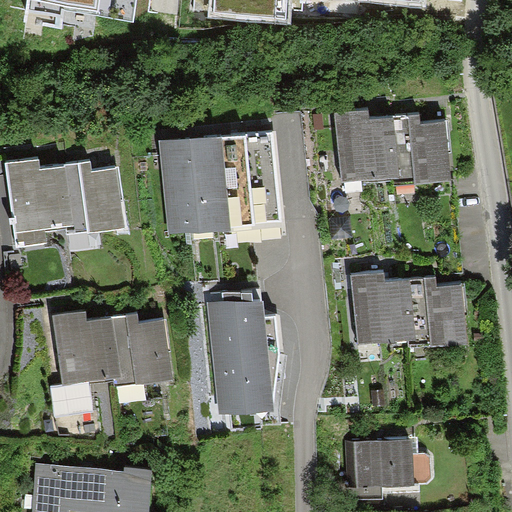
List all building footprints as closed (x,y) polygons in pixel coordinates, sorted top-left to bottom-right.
[(31,0),(32,3),(134,14),(135,0),(31,0)] [(291,0),(211,0),(210,16),(290,21),(291,0)] [(334,109),(342,180),(391,174),(383,104),(334,109)] [(437,108),(384,114),(393,184),(445,177),(437,108)] [(238,136),(163,143),(171,225),(245,218),(238,136)] [(13,227),(64,221),(56,153),(5,160),(13,227)] [(108,159),(58,165),(66,229),(116,223),(108,159)] [(383,271),(354,274),(360,339),(407,335),(402,280),(384,281),(383,271)] [(434,278),(409,280),(413,342),(464,339),(461,284),(435,285),(434,278)] [(270,403),(259,299),(211,304),(222,408),(270,403)] [(54,315),(66,380),(113,372),(103,317),(83,321),(82,310),(54,315)] [(136,312),(107,316),(117,381),(168,374),(160,321),(138,324),(136,312)] [(354,484),(405,482),(402,433),(352,435),(354,484)] [(125,462),(36,458),(33,511),(69,511),(70,504),(150,508),(152,459),(125,458),(125,462)]
